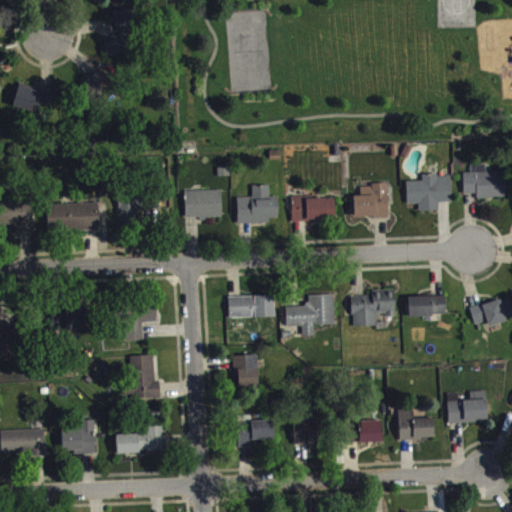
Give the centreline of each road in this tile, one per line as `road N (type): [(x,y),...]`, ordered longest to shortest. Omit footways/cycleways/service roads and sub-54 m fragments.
road 1 (residential): [(0,495),(488,477)]
road 2 (residential): [(0,270),(471,252)]
road 3 (residential): [(203,511),(191,268)]
